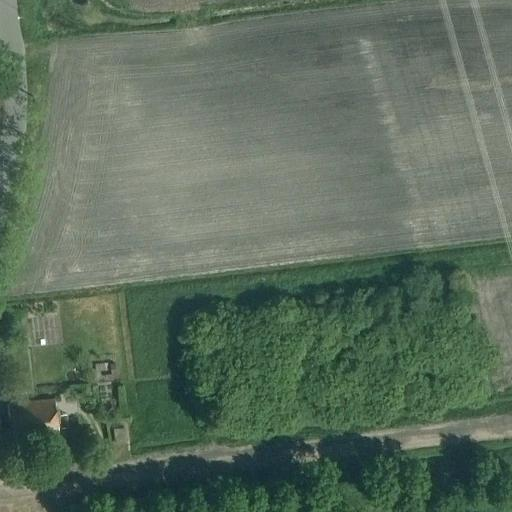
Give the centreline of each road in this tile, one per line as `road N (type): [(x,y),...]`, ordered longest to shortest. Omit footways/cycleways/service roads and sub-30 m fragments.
road 1 (track): [(511,427),(0,488)]
road 2 (unclassified): [(0,198),(13,95),(7,17)]
